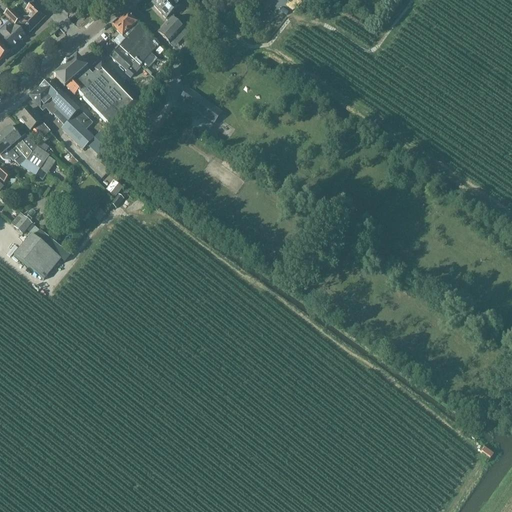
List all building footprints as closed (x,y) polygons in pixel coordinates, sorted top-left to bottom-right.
[(9,10),(4,15),(14,25),(14,26),(17,29),(21,26),(29,33),(44,17),(32,5),(34,4),(29,0),(24,0),(30,5),(25,11),(29,16),(28,17),(24,17),(21,21),(20,20),(9,10)] [(171,14),(180,6),(174,0),(156,0),(151,5),(165,20),(168,22),(157,33),(169,45),(183,30),(172,20),(174,18),(171,14)] [(131,29),(137,24),(127,12),(112,26),(122,37),(125,40),(133,31),(131,29)] [(0,30),(0,36),(2,39),(1,40),(12,50),(25,38),(14,27),(9,21),(0,30)] [(139,67),(155,50),(160,45),(137,24),(131,29),(133,31),(125,40),(119,47),(139,67)] [(0,59),(8,52),(0,43),(0,59)] [(141,68),(139,67),(119,47),(110,56),(132,77),(135,73),(136,74),(141,68)] [(125,124),(120,119),(122,117),(124,119),(142,104),(102,61),(93,68),(97,72),(92,76),(76,58),(54,78),(65,89),(66,88),(74,96),(78,92),(84,98),(83,98),(111,128),(111,127),(116,133),(125,124)] [(101,132),(94,139),(85,131),(92,124),(74,105),(48,81),(29,97),(42,112),(45,109),(52,117),(53,116),(64,127),(62,131),(83,151),(88,146),(100,158),(113,144),(101,132)] [(191,91),(183,103),(213,125),(222,113),(191,91)] [(43,138),(49,133),(29,110),(18,119),(29,132),(33,129),(36,133),(38,132),(43,138)] [(25,135),(20,140),(9,128),(0,135),(0,138),(18,159),(22,155),(26,160),(25,161),(40,170),(43,165),(49,156),(45,154),(38,148),(25,135)] [(0,138),(0,157),(0,158),(3,161),(6,162),(9,161),(10,160),(13,163),(14,162),(19,167),(19,166),(33,175),(35,177),(38,173),(44,177),(46,174),(40,170),(25,161),(26,160),(22,155),(18,159),(0,138)] [(42,143),(39,148),(45,153),(49,148),(42,143)] [(0,169),(0,180),(3,184),(11,175),(2,168),(0,169)] [(115,198),(122,188),(115,183),(108,192),(115,198)] [(123,200),(118,196),(111,204),(116,209),(123,200)] [(99,210),(94,217),(99,222),(105,215),(99,210)] [(23,217),(13,228),(21,236),(31,224),(23,217)] [(70,256),(39,230),(34,237),(31,235),(14,256),(44,280),(61,259),(65,262),(70,256)]
